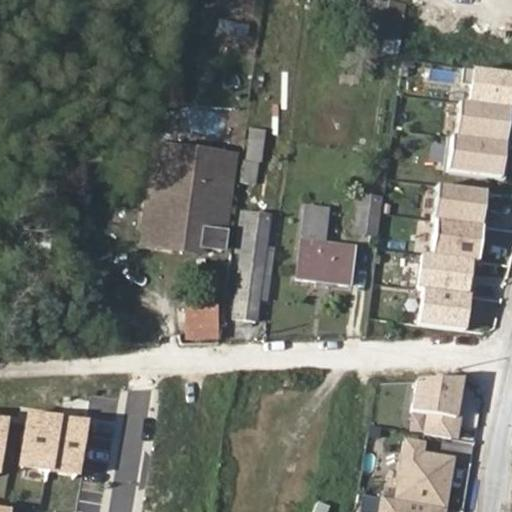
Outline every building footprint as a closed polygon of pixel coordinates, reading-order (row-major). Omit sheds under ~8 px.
[(213,31),(243,39),(248,22),(217,14),(213,31)] [(511,74),(474,69),(469,106),(508,111),(511,112),(511,74)] [(469,106),(456,104),(451,138),(447,137),(442,176),(498,183),(508,111),(469,106)] [(255,185),(259,130),(244,129),(240,184),(255,185)] [(169,162),(158,234),(175,236),(178,228),(226,235),(236,164),(223,162),(221,170),(175,163),(176,152),(158,149),(157,160),(169,162)] [(147,232),(158,234),(169,162),(157,160),(147,232)] [(493,194),(436,187),(431,223),(438,224),(434,259),(421,257),(417,292),(429,293),(424,329),(475,336),(493,194)] [(380,203),(362,200),(357,236),(374,239),(380,203)] [(252,291),(261,291),(266,251),(271,209),(244,205),(238,249),(243,251),(235,314),(248,316),(252,291)] [(331,209),(309,206),(297,283),(348,292),(356,252),(325,246),(331,209)] [(258,318),(261,291),(252,291),(248,316),(258,318)] [(214,342),(214,304),(178,304),(178,342),(214,342)] [(460,381),(412,381),(406,415),(423,417),(420,436),(457,441),(463,398),(458,398),(460,381)] [(88,424),(26,413),(16,471),(78,481),(88,424)] [(422,445),(402,442),(392,502),(377,500),(375,511),(444,511),(452,461),(420,455),(422,445)]
